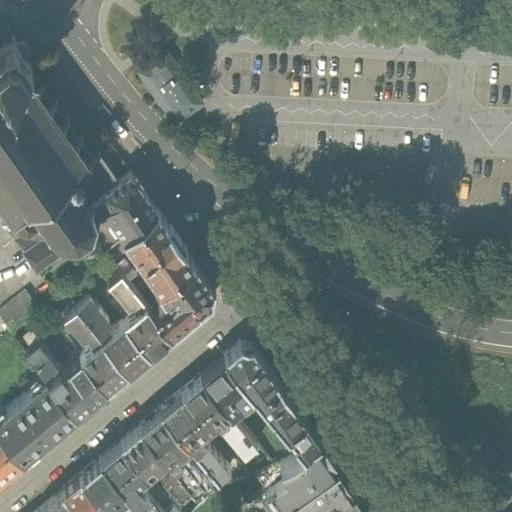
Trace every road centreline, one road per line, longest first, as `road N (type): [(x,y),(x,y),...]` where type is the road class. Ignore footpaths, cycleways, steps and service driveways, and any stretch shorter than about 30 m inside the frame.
road 1 (primary): [(202,176),(268,228),(370,288),(436,317),(511,335)]
road 2 (residential): [(250,297),(0,503)]
road 3 (residential): [(250,297),(413,511)]
road 4 (primary): [(84,47),(202,176)]
road 5 (residential): [(202,176),(250,297)]
